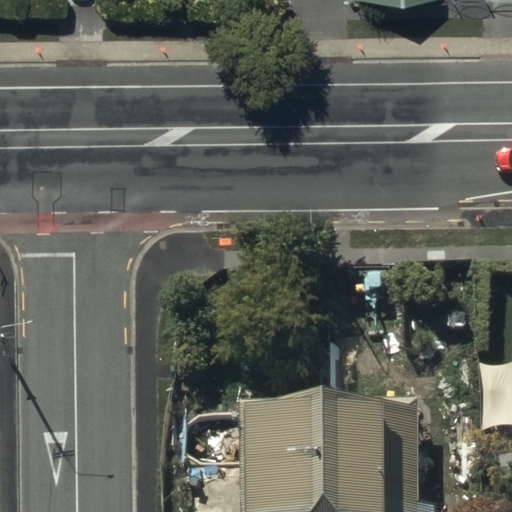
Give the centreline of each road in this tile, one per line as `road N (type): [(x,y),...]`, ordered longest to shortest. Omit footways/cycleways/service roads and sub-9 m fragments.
road 1 (tertiary): [(511,133),(73,139)]
road 2 (residential): [(73,139),(78,511)]
